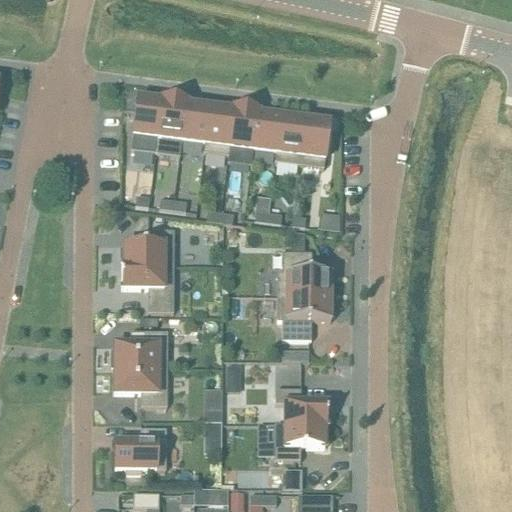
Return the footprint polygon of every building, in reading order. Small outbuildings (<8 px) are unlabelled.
[(161,106),(137,103),(133,139),(157,142),(162,103),(161,103),(161,106)] [(186,106),(162,103),(157,142),(181,145),(186,106)] [(187,107),(186,106),(181,145),(204,148),(203,158),(209,112),(187,109),(187,107)] [(233,115),(209,112),(203,158),(227,161),(234,113),(233,113),(233,115)] [(258,116),(234,113),(227,161),(228,161),(230,152),(252,155),(258,116)] [(258,116),(252,155),(275,158),(274,167),(275,167),(281,121),(258,118),(258,116)] [(305,124),(281,121),(275,167),(299,170),(305,124)] [(329,127),(305,124),(299,170),(323,173),(329,127)] [(149,203),(136,201),(135,211),(148,213),(149,203)] [(173,206),(160,204),(159,214),(172,216),(173,206)] [(186,207),(173,206),(172,216),(185,217),(186,207)] [(220,218),(207,216),(206,226),(219,228),(220,218)] [(269,218),(256,216),(254,226),(267,228),(269,218)] [(342,236),(343,218),(318,217),(317,235),(342,236)] [(233,220),(220,218),(219,228),(232,230),(233,220)] [(281,220),(269,218),(267,228),(280,230),(281,220)] [(305,223),(292,221),(291,231),(304,233),(305,223)] [(148,249),(124,249),(124,254),(121,254),(121,266),(124,266),(124,270),(121,270),(121,271),(173,272),(174,236),(148,236),(148,249)] [(311,258),(282,258),(282,278),(277,278),(277,302),(330,302),(330,280),(331,280),(331,278),(311,278),(311,258)] [(173,272),(121,271),(121,294),(148,294),(147,318),(173,318),(173,272)] [(330,302),(277,302),(277,326),(282,326),(282,346),(310,346),(311,326),(330,327),(330,325),(329,325),(329,321),(333,321),(333,307),(330,307),(330,302)] [(111,356),(111,370),(115,370),(115,375),(167,375),(167,356),(167,348),(167,338),(134,338),(134,351),(114,351),(114,352),(115,352),(115,356),(111,356)] [(114,397),(114,398),(140,399),(141,412),(166,412),(167,375),(115,375),(114,397)] [(300,394),(275,394),(275,409),(284,409),(284,430),(327,431),(327,408),(300,407),(300,394)] [(203,417),(203,428),(204,428),(221,428),(221,417),(203,417)] [(204,428),(204,439),(221,439),(221,428),(204,428)] [(284,430),(275,430),(274,466),(300,466),(300,453),(324,453),(324,448),(327,448),(327,435),(324,435),(324,431),(327,431),(284,430)] [(115,447),(115,475),(126,475),(126,479),(141,479),(141,475),(153,475),(159,475),(165,475),(166,435),(140,434),(140,447),(115,447)] [(230,498),(230,511),(243,511),(243,498),(230,498)] [(158,511),(158,499),(133,499),(132,511),(158,511)] [(193,500),(180,499),(180,509),(193,509),(193,500)] [(206,500),(193,500),(193,509),(206,510),(206,500)] [(263,500),(250,500),(250,510),(263,510),(263,500)] [(276,500),(263,500),(263,510),(276,510),(276,500)] [(332,511),(332,501),(297,500),(297,511),(332,511)]
